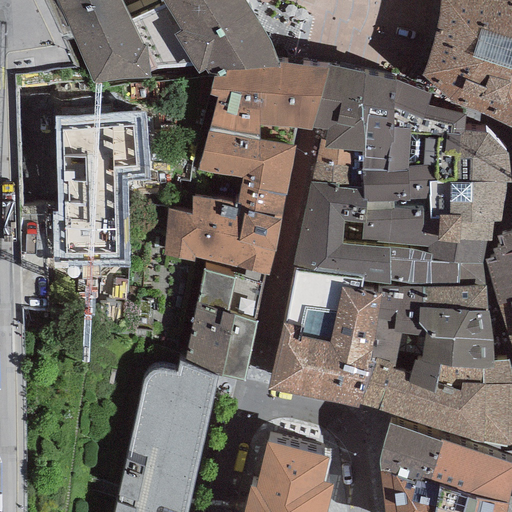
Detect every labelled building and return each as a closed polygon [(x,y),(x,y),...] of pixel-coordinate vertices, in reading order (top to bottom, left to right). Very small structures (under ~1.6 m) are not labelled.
[(56,0),(63,14),(101,0),(56,0)] [(92,83),(150,79),(149,69),(154,65),(124,7),(120,0),(101,0),(63,14),(92,83)] [(225,77),(225,71),(279,68),(279,62),(270,40),(243,0),(138,0),(124,7),(154,65),(190,61),(198,73),(206,69),(209,77),(213,76),(225,77)] [(426,66),(421,76),(453,103),(481,114),(511,128),(511,0),(439,0),(439,15),(434,39),(426,66)] [(321,68),(279,62),(279,68),(225,71),(225,77),(213,76),(208,95),(217,98),(199,170),(242,177),(236,205),(236,209),(280,220),(296,146),(293,146),(296,128),(308,130),(312,131),(312,128),(326,69),(321,68)] [(365,72),(327,65),(326,69),(312,128),(326,130),(325,140),(324,148),(363,152),(362,169),(407,172),(408,166),(410,134),(410,129),(393,127),(395,80),(364,75),(365,72)] [(431,94),(395,80),(393,127),(410,129),(410,134),(418,134),(427,105),(431,94)] [(435,165),(436,182),(506,183),(511,184),(508,154),(485,133),(464,129),(465,114),(427,105),(418,134),(410,134),(408,166),(435,165)] [(144,112),(55,118),(57,212),(52,212),(54,268),(129,267),(126,182),(150,181),(144,112)] [(363,191),(362,169),(363,152),(324,148),(325,140),(320,140),(316,163),(310,182),(338,185),(337,188),(363,191)] [(362,224),(361,239),(427,247),(436,242),(439,217),(430,218),(430,182),(436,182),(435,165),(408,166),(407,172),(362,169),(363,191),(362,202),(367,202),(365,224),(362,224)] [(338,185),(310,182),(291,268),(293,268),(363,279),(363,281),(389,285),(389,248),(342,243),(344,221),(362,224),(365,224),(367,202),(362,202),(363,191),(337,188),(338,185)] [(500,221),(506,183),(436,182),(430,182),(430,218),(439,217),(436,242),(459,243),(459,239),(486,242),(491,241),(494,222),(500,221)] [(194,258),(269,276),(280,220),(236,209),(236,205),(192,197),(192,215),(167,208),(161,254),(193,261),(194,258)] [(511,232),(497,237),(499,248),(492,249),(494,258),(485,260),(497,303),(511,297),(511,232)] [(482,264),(486,242),(459,239),(459,243),(436,242),(427,247),(428,253),(414,250),(389,248),(389,285),(389,287),(421,287),(485,287),(482,264)] [(293,268),(266,390),(358,408),(359,404),(377,361),(370,361),(380,295),(377,294),(361,291),(363,281),(363,279),(293,268)] [(233,279),(203,270),(198,303),(196,303),(184,365),(217,375),(244,382),(257,322),(253,321),(260,285),(234,276),(233,279)] [(389,287),(378,287),(377,294),(380,295),(370,361),(377,361),(378,359),(392,362),(391,368),(411,373),(407,382),(433,393),(440,366),(493,367),(492,361),(489,312),(421,308),(421,287),(389,287)] [(485,287),(421,287),(421,308),(489,312),(485,287)] [(510,341),(511,340),(511,301),(498,306),(510,341)] [(377,361),(359,404),(483,444),(483,441),(511,446),(511,375),(508,360),(492,361),(493,367),(440,366),(433,393),(407,382),(411,373),(391,368),(392,362),(378,359),(377,361)] [(184,365),(179,362),(176,373),(154,371),(150,372),(147,375),(144,378),(114,511),(187,511),(217,375),(184,365)] [(429,484),(442,441),(388,424),(379,454),(380,472),(429,484)] [(511,481),(511,465),(442,441),(429,484),(507,504),(511,481)] [(250,487),(243,511),(326,511),(334,484),(324,482),(329,458),(267,443),(256,489),(250,487)] [(505,511),(507,504),(429,484),(380,472),(384,511),(505,511)]
